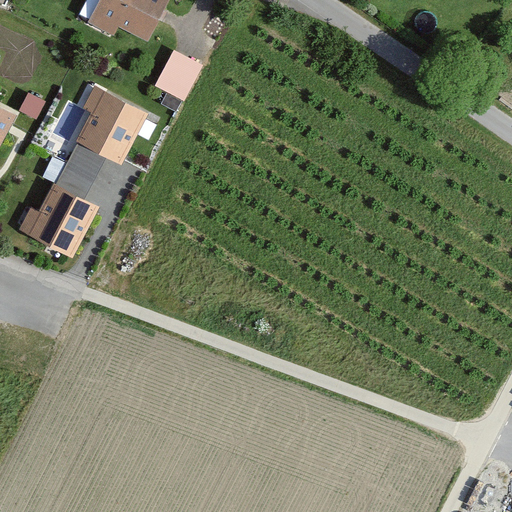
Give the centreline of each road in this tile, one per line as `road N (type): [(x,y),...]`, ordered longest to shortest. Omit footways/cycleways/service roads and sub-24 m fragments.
road 1 (residential): [(482,441),(0,265)]
road 2 (residential): [(325,0),(511,125)]
